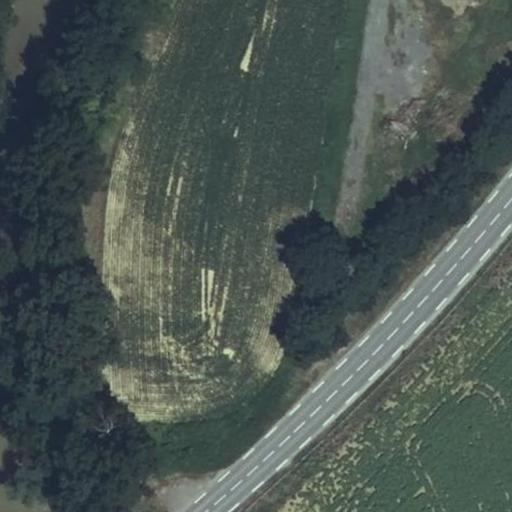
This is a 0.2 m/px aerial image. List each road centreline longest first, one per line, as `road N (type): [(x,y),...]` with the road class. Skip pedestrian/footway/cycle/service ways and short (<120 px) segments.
road 1 (secondary): [(511,205),(416,330),(203,511)]
road 2 (unknown): [(370,184),(395,0)]
